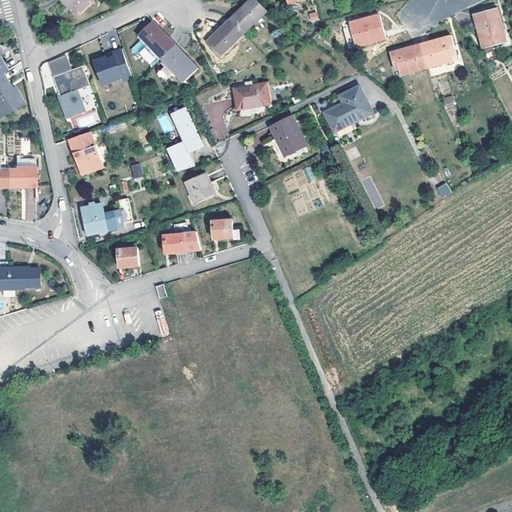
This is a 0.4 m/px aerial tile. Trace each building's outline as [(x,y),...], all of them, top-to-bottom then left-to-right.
[(57,0),(65,8),(67,5),(77,15),(91,0),(90,0),(57,0)] [(253,0),(230,21),(244,36),(267,15),(253,0)] [(484,48),(503,43),(499,30),(503,29),(497,8),(474,14),(484,48)] [(317,11),(308,14),(311,22),(319,20),(317,11)] [(366,24),(353,27),(358,45),(388,38),(383,15),(365,19),(366,24)] [(230,21),(207,43),(220,57),(244,36),(230,21)] [(157,23),(143,36),(164,60),(179,46),(157,23)] [(452,45),(456,44),(454,37),(424,45),(430,67),(456,60),(453,50),(452,45)] [(430,67),(424,45),(393,53),(395,60),(399,59),(400,65),(402,74),(430,67)] [(179,46),(164,60),(186,83),(200,70),(179,46)] [(139,85),(129,57),(119,60),(121,65),(114,67),(113,65),(101,69),(110,93),(129,86),(130,89),(139,85)] [(64,95),(62,96),(70,118),(89,111),(81,89),(94,85),(87,66),(57,77),(64,95)] [(0,73),(0,116),(23,103),(16,94),(12,96),(10,92),(12,91),(1,73),(0,73)] [(239,88),(242,108),(274,103),(271,83),(239,88)] [(331,113),(339,131),(376,114),(364,88),(347,97),(349,104),(331,113)] [(443,98),(446,108),(456,105),(453,95),(443,98)] [(182,171),(199,166),(194,152),(208,146),(191,107),(176,113),(188,141),(172,148),(182,171)] [(168,114),(158,117),(163,133),(172,130),(168,114)] [(296,115),(274,125),(288,155),(310,145),(296,115)] [(94,132),(72,140),(74,147),(96,139),(94,132)] [(96,139),(74,147),(84,175),(105,167),(96,139)] [(8,158),(0,158),(0,187),(0,185),(8,184),(8,169),(8,158)] [(143,165),(134,166),(137,179),(145,177),(143,165)] [(36,167),(32,167),(23,167),(17,167),(17,169),(8,169),(8,184),(17,184),(17,186),(36,186),(36,167)] [(194,194),(197,203),(218,194),(209,174),(189,182),(194,194)] [(446,182),(437,188),(443,198),(452,192),(446,182)] [(127,227),(126,223),(135,221),(131,199),(122,200),(123,207),(121,207),(120,208),(121,211),(107,213),(105,204),(99,205),(85,208),(90,234),(127,227)] [(236,237),(236,230),(235,219),(215,220),(216,239),(236,237)] [(186,234),(166,235),(168,253),(188,251),(188,250),(204,249),(199,232),(186,233),(186,234)] [(140,248),(120,249),(122,267),(141,266),(140,248)] [(1,270),(0,270),(0,289),(25,290),(26,287),(41,287),(41,270),(11,270),(11,262),(1,262),(1,270)] [(157,286),(160,299),(168,296),(165,284),(157,286)]
